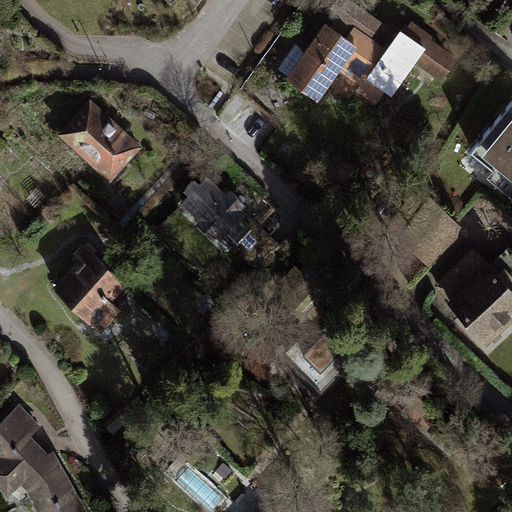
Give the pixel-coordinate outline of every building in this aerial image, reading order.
[(334,13),(289,73),(321,97),(341,70),(346,74),(334,90),(349,101),(358,89),(377,102),(387,88),(394,93),(418,61),(444,80),(462,55),(411,18),(389,47),(373,35),(385,20),(357,0),(319,0),(318,1),(334,13)] [(89,96),(59,130),(113,177),(143,142),(89,96)] [(511,103),(476,144),(498,161),(492,168),(511,185),(511,103)] [(192,193),(183,202),(200,218),(198,221),(220,242),(226,235),(260,268),(283,244),(260,222),(274,208),(243,178),(230,192),(210,173),(204,180),(199,175),(187,188),(192,193)] [(431,193),(394,227),(426,261),(463,228),(431,193)] [(75,260),(54,283),(100,327),(121,305),(113,297),(127,282),(86,243),(72,257),(75,260)] [(345,294),(310,260),(271,299),(306,333),(345,294)] [(511,282),(491,261),(451,300),(489,339),(511,316),(511,282)] [(326,395),(344,369),(323,354),(305,380),(326,395)] [(19,404),(0,421),(0,480),(10,489),(22,480),(30,485),(43,511),(90,511),(53,446),(48,450),(32,432),(40,425),(19,404)]
